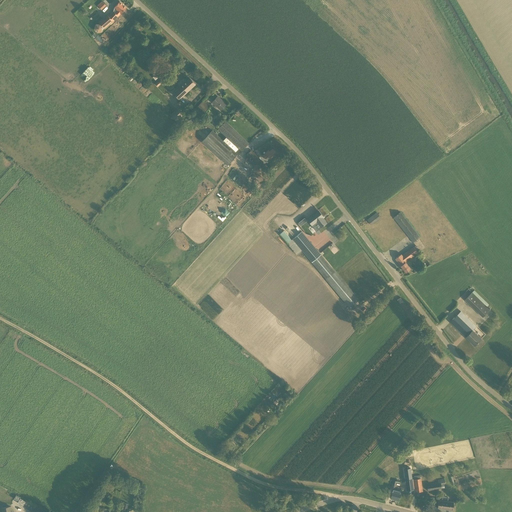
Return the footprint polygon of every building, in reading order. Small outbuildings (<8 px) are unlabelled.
[(102,10),(107,5),(103,0),(98,5),(102,10)] [(117,11),(115,13),(113,11),(108,16),(107,15),(99,22),(104,28),(110,23),(111,24),(113,22),(119,16),(126,8),(120,2),(114,7),(117,9),(116,10),(117,11)] [(173,62),(176,59),(169,52),(166,56),(173,62)] [(157,87),(165,79),(163,77),(155,84),(157,87)] [(179,100),(192,88),(196,84),(190,78),(173,93),(179,100)] [(220,110),(226,104),(218,96),(212,102),(220,110)] [(202,114),(206,110),(209,106),(203,101),(196,108),(202,114)] [(177,108),(170,115),(176,121),(183,115),(177,108)] [(240,135),(225,121),(218,129),(242,151),(249,143),(244,139),(240,135)] [(228,165),(235,158),(209,133),(202,141),(228,165)] [(277,154),(273,148),(269,151),(268,150),(265,153),(266,153),(263,155),(265,159),(265,158),(268,156),(271,159),(277,154)] [(259,167),(263,163),(251,150),(247,155),(259,167)] [(316,231),(321,228),(326,223),(324,219),(323,220),(321,218),(323,217),(318,211),(307,219),(316,231)] [(376,212),(367,220),(371,225),(380,217),(376,212)] [(413,242),(417,239),(420,237),(400,212),(393,218),(413,242)] [(286,241),(290,238),(284,231),(280,234),(286,241)] [(303,251),(326,279),(349,307),(354,303),(358,299),(312,244),(302,232),(298,235),(293,239),(303,251)] [(406,262),(418,253),(414,247),(402,256),(401,254),(395,259),(406,273),(411,269),(406,262)] [(482,318),(490,310),(486,306),(472,292),(465,300),(482,318)] [(468,319),(461,311),(450,322),(474,346),(481,339),(473,330),(476,327),(471,321),(472,320),(470,318),(468,319)] [(286,388),(276,399),(272,396),(270,397),(266,402),(272,409),(279,401),(283,404),(292,394),(286,388)] [(420,479),(420,475),(414,476),(414,479),(416,492),(423,491),(421,479),(420,479)] [(428,491),(442,488),(441,488),(444,488),(444,484),(445,484),(444,479),(438,480),(438,482),(427,483),(428,491)] [(398,500),(401,486),(394,484),(391,498),(398,500)] [(453,510),(454,502),(438,500),(437,508),(453,510)] [(29,507),(27,509),(31,511),(34,506),(26,501),(24,504),(29,507)]
